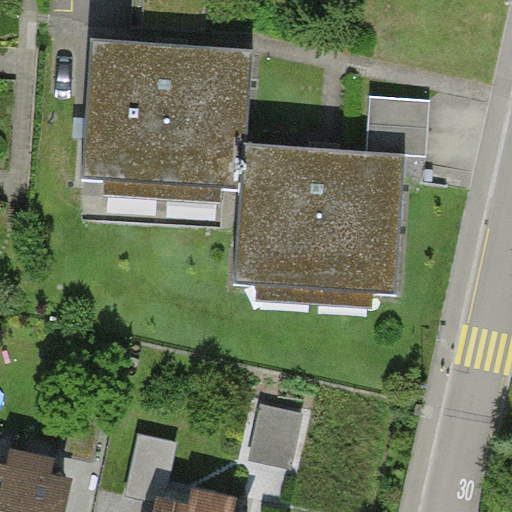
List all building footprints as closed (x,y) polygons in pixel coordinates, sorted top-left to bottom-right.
[(87,188),(246,195),(242,294),(400,301),(403,234),(406,157),(252,150),(253,126),(256,53),(94,46),(87,188)] [(303,417),(263,408),(253,455),(293,464),(303,417)] [(106,418),(76,411),(66,455),(96,462),(106,418)] [(7,467),(0,465),(0,511),(68,511),(75,482),(56,477),(60,461),(11,450),(7,467)] [(192,507),(156,501),(154,511),(235,511),(238,499),(195,491),(192,507)]
